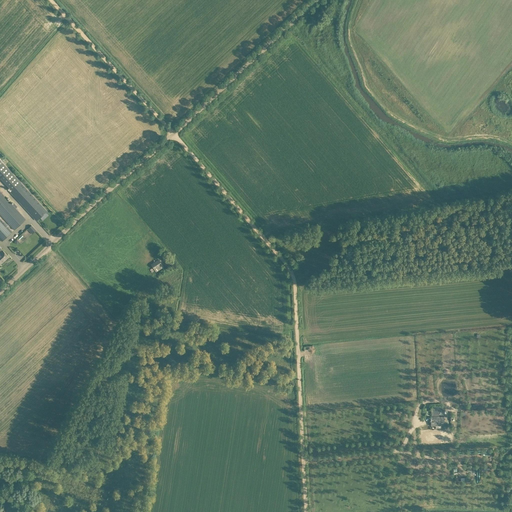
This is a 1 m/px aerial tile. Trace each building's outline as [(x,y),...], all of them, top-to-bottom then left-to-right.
[(0,159),(0,178),(1,178),(12,190),(10,192),(28,211),(31,214),(33,213),(38,219),(47,211),(38,201),(3,163),(0,159)] [(0,213),(14,230),(25,220),(26,219),(16,208),(12,204),(0,191),(0,213)] [(0,238),(2,241),(12,231),(9,228),(0,218),(0,238)] [(0,264),(9,257),(5,253),(2,249),(0,247),(0,264)] [(159,260),(152,264),(156,272),(163,267),(159,260)] [(441,410),(441,405),(431,406),(432,415),(445,415),(445,409),(441,410)] [(431,416),(431,426),(436,426),(437,426),(442,426),(444,426),(444,419),(444,416),(431,416)]
